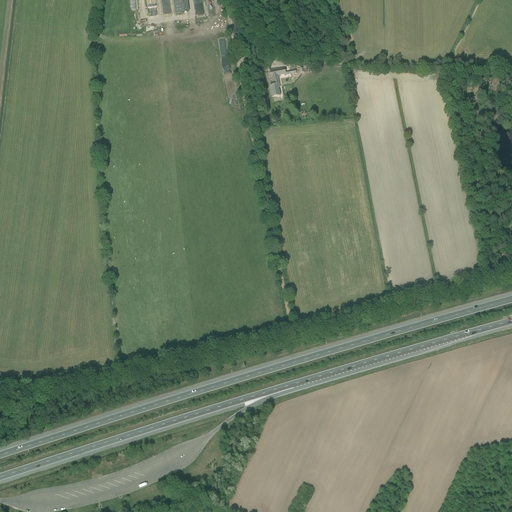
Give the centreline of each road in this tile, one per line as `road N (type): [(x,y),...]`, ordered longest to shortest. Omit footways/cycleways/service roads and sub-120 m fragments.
road 1 (motorway): [(511,299),(0,456)]
road 2 (track): [(0,392),(42,392),(293,335)]
road 3 (motorway): [(0,477),(272,390)]
road 4 (track): [(237,59),(293,335)]
road 5 (motorway): [(272,390),(511,321)]
road 6 (track): [(293,335),(511,273)]
road 7 (track): [(300,63),(439,68)]
road 8 (unclassified): [(225,0),(237,59),(300,63)]
